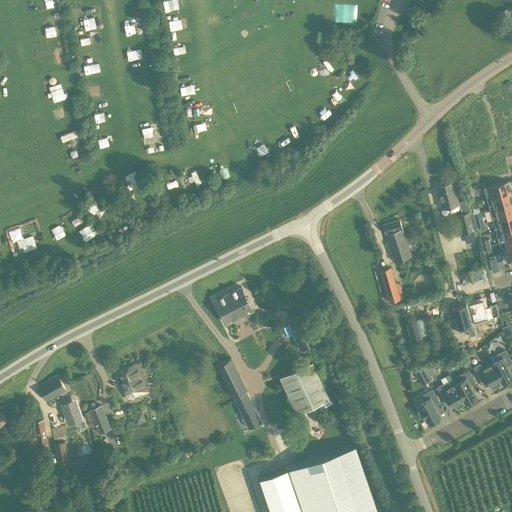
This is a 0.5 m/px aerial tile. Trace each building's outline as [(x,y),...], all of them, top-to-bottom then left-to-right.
[(129,3),(119,4),(120,12),(130,11),(129,3)] [(40,43),(49,42),(48,32),(39,33),(40,43)] [(141,76),(136,77),(135,72),(130,72),(133,84),(142,82),(141,76)] [(474,156),(493,150),(486,123),(466,129),(474,156)] [(60,133),(62,143),(73,140),(70,130),(60,133)] [(149,152),(163,149),(161,137),(146,139),(149,152)] [(191,185),(200,181),(194,168),(189,170),(192,176),(187,179),(191,185)] [(442,208),(459,204),(459,201),(453,180),(436,185),(442,208)] [(508,180),(488,186),(483,187),(486,198),(511,191),(508,180)] [(511,195),(511,191),(486,198),(490,209),(511,202),(511,195)] [(459,201),(459,204),(462,213),(458,214),(462,232),(474,230),(469,212),(471,211),(468,198),(459,201)] [(477,207),(475,201),(471,202),(474,214),(477,213),(480,212),(479,207),(477,207)] [(121,202),(119,204),(128,212),(130,209),(121,202)] [(511,214),(511,202),(490,209),(493,220),(511,214)] [(511,226),(511,214),(493,220),(496,231),(511,226)] [(399,218),(382,224),(394,260),(411,255),(402,226),(399,218)] [(84,240),(93,234),(87,224),(78,230),(84,240)] [(511,238),(511,226),(496,231),(499,243),(503,241),(511,238)] [(511,250),(511,238),(503,241),(505,248),(502,249),(504,253),(506,252),(511,250)] [(35,247),(33,241),(21,244),(23,251),(35,247)] [(493,271),(499,270),(495,258),(490,260),(493,271)] [(400,297),(390,267),(381,270),(390,300),(400,297)] [(226,322),(253,309),(241,285),(215,299),(226,322)] [(469,302),(467,303),(472,322),(486,319),(486,318),(498,315),(494,303),(488,304),(488,306),(483,307),(481,299),(476,301),(476,299),(468,301),(469,302)] [(464,304),(450,307),(456,331),(466,329),(468,335),(474,334),(472,327),(470,327),(464,304)] [(300,348),(316,341),(303,313),(287,320),(300,348)] [(428,316),(417,319),(420,329),(431,326),(428,316)] [(423,338),(417,319),(406,322),(412,341),(423,338)] [(493,364),(503,382),(511,377),(511,374),(507,365),(511,361),(505,349),(497,354),(500,359),(493,364)] [(230,357),(216,364),(233,397),(234,396),(249,427),(260,421),(246,391),(247,390),(230,357)] [(296,412),(329,397),(312,361),(279,376),(296,412)] [(128,398),(149,390),(139,362),(118,369),(128,398)] [(502,383),(503,382),(493,364),(483,369),(480,363),(474,366),(481,379),(486,376),(492,387),(502,382),(502,383)] [(430,380),(425,372),(423,367),(415,372),(422,384),(430,380)] [(452,378),(453,379),(466,402),(476,397),(470,385),(475,382),(468,369),(452,378)] [(39,384),(46,399),(65,389),(58,374),(39,384)] [(466,402),(453,379),(443,384),(443,383),(437,386),(447,404),(452,401),(455,407),(465,402),(466,403),(466,402)] [(426,399),(418,403),(421,408),(419,409),(424,418),(426,417),(429,422),(430,422),(430,423),(436,420),(435,419),(440,416),(434,404),(439,402),(432,389),(423,394),(426,399)] [(90,410),(85,412),(91,425),(96,423),(99,431),(111,426),(101,404),(90,409),(90,410)] [(134,423),(145,420),(141,409),(131,412),(134,423)] [(36,433),(27,434),(29,447),(48,444),(43,419),(34,421),(36,433)] [(68,461),(64,442),(55,443),(59,463),(68,461)] [(377,511),(354,444),(259,476),(271,511),(377,511)] [(261,447),(251,449),(252,456),(263,454),(261,447)] [(83,462),(76,464),(78,472),(85,470),(83,462)]
